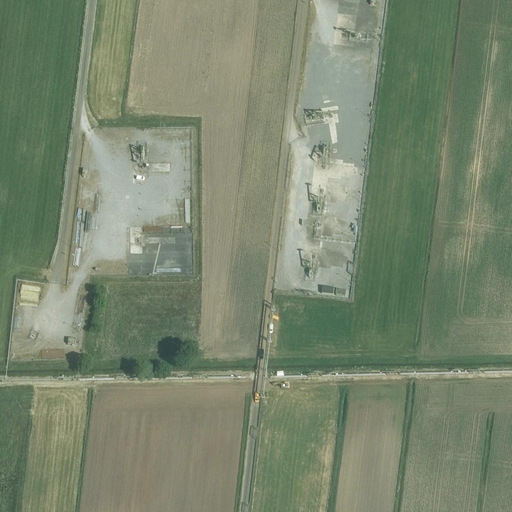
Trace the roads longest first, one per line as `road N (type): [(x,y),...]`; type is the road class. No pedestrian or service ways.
road 1 (track): [(303,0),(244,511)]
road 2 (track): [(91,0),(55,289)]
